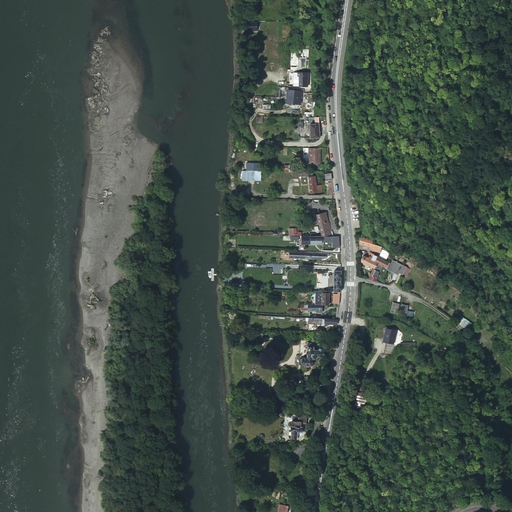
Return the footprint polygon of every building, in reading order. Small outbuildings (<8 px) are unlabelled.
[(258,32),(258,22),(247,22),(247,32),(258,32)] [(309,74),(299,75),(298,74),(298,88),(310,88),(309,74)] [(304,92),(289,91),(288,106),(303,106),(304,92)] [(323,142),(321,126),(313,127),(314,142),(323,142)] [(311,163),(311,153),(305,153),(305,163),(308,163),(310,166),(317,167),(316,163),(311,163)] [(246,164),(246,171),(241,171),(241,181),(257,181),(257,164),(246,164)] [(315,181),(314,177),(310,178),(311,195),(322,194),(321,186),(317,186),(317,181),(315,181)] [(316,215),(320,235),(323,235),(328,235),(327,231),(329,230),(328,224),(325,225),(323,214),(316,215)] [(370,247),(371,244),(372,241),(363,238),(361,245),(370,247)] [(383,247),(371,244),(370,247),(369,250),(381,253),(383,247)] [(378,265),(382,258),(380,257),(378,258),(371,254),(368,258),(364,256),(361,261),(368,264),(370,265),(369,267),(374,268),(375,265),(377,265),(378,265)] [(387,261),(382,258),(378,265),(381,266),(383,268),(387,261)] [(389,262),(386,267),(400,275),(402,271),(405,273),(408,267),(394,258),(392,263),(389,262)] [(372,273),(370,282),(376,284),(380,269),(381,270),(383,268),(381,266),(378,265),(377,265),(375,265),(374,268),(372,273)] [(342,290),(342,272),(334,272),(334,275),(334,280),(334,293),(342,293),(342,290)] [(413,316),(415,307),(393,302),(391,313),(397,314),(398,313),(413,316)] [(457,324),(468,331),(472,323),(462,317),(457,324)] [(386,335),(384,343),(394,345),(398,328),(385,326),(383,334),(386,335)] [(320,351),(321,347),(317,346),(317,350),(312,349),(313,344),(308,343),(306,359),(303,359),(302,364),(306,364),(305,366),(310,366),(311,359),(313,359),(313,356),(322,356),(323,351),(320,351)] [(306,416),(292,415),(291,425),(289,424),(288,432),(291,432),(290,439),(298,439),(299,434),(301,434),(302,428),(300,427),(300,422),(297,421),(297,419),(305,419),(306,416)]
